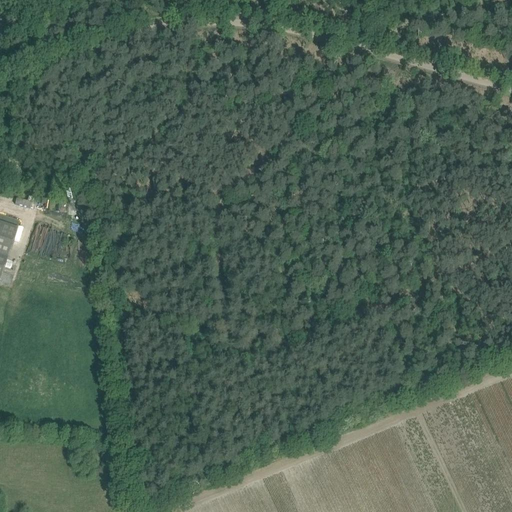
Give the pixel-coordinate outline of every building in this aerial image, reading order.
[(0,38),(6,40),(10,19),(0,17),(0,38)] [(27,196),(23,207),(35,211),(39,200),(27,196)] [(69,199),(59,196),(58,202),(68,205),(69,199)] [(0,216),(0,281),(10,284),(18,260),(7,256),(19,223),(0,216)] [(37,219),(34,228),(59,237),(62,229),(37,219)] [(68,235),(79,239),(80,235),(70,231),(68,235)]
